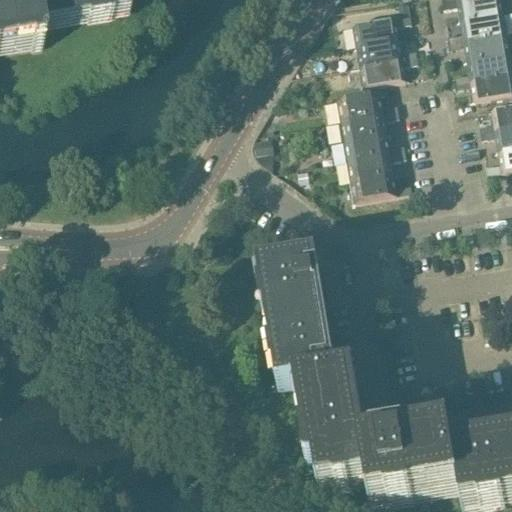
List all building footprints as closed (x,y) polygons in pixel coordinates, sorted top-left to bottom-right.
[(0,56),(42,49),(40,32),(128,17),(125,0),(25,0),(0,4),(0,56)] [(452,0),(442,2),(443,8),(494,0),(452,0)] [(460,12),(462,26),(503,19),(499,0),(494,0),(443,8),(444,15),(460,12)] [(408,8),(398,9),(399,18),(409,17),(408,8)] [(506,39),(503,19),(462,26),(464,39),(449,42),(450,49),(506,39)] [(354,31),(358,53),(399,46),(397,32),(412,29),(411,22),(354,31)] [(466,53),(468,66),(510,59),(506,39),(450,49),(451,55),(466,53)] [(358,53),(344,55),(347,75),(361,73),(418,64),(417,57),(401,59),(399,46),(358,53)] [(455,82),(457,89),(511,79),(511,71),(510,59),(468,66),(471,79),(455,82)] [(418,64),(361,73),(365,94),(406,87),(404,73),(419,70),(418,64)] [(492,105),(494,116),(511,112),(511,79),(457,89),(458,95),(473,93),(476,107),(492,105)] [(339,106),(342,127),(399,118),(398,111),(383,113),(380,99),(339,106)] [(511,112),(494,116),(496,129),(480,132),(482,139),(511,134),(511,112)] [(343,128),(326,131),(329,150),(346,147),(387,140),(385,127),(401,125),(399,118),(342,127),(343,128)] [(498,143),(501,157),(511,154),(511,134),(482,139),(483,145),(498,143)] [(349,168),(406,158),(405,151),(389,154),(387,140),(346,147),(349,168)] [(256,162),(270,160),(268,146),(254,148),(256,162)] [(511,176),(511,154),(501,157),(503,170),(487,172),(488,180),(511,176)] [(407,165),(406,158),(349,168),(352,187),(393,181),(391,167),(407,165)] [(294,179),(295,187),(299,190),(310,188),(308,177),(294,179)] [(356,209),(413,200),(412,191),(396,194),(393,181),(352,187),(356,209)] [(324,285),(317,286),(314,268),(264,277),(285,396),(302,393),(320,495),(367,486),(371,511),(460,496),(462,511),(469,511),(511,504),(511,453),(457,463),(453,445),(405,454),(404,447),(379,451),(381,458),(365,461),(351,384),(334,387),(321,310),(328,309),(324,285)] [(497,348),(495,336),(485,338),(485,340),(487,350),(497,348)]
